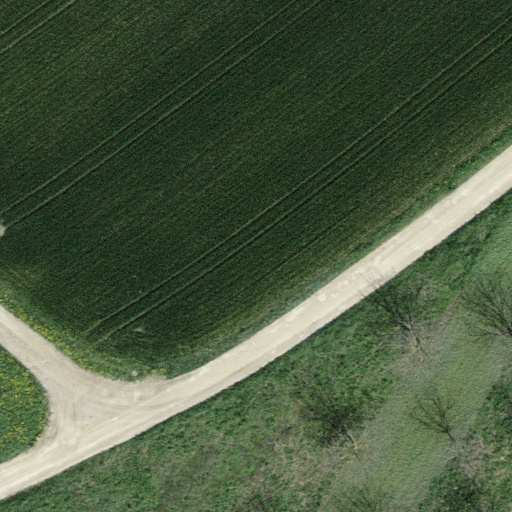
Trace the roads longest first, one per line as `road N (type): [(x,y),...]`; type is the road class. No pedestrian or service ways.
road 1 (track): [(511,170),(240,360),(0,478)]
road 2 (track): [(120,422),(0,322)]
